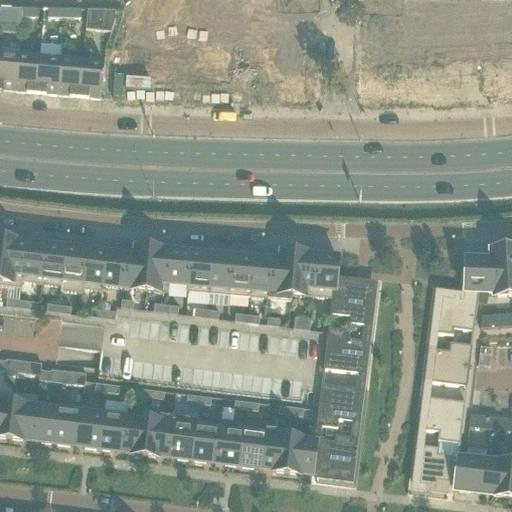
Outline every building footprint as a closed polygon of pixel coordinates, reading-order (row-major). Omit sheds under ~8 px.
[(436,9),(436,0),(389,0),(389,7),(436,9)] [(21,19),(22,10),(0,9),(0,33),(20,35),(21,19)] [(38,11),(22,10),(21,19),(38,19),(38,11)] [(47,20),(64,20),(65,11),(48,11),(47,20)] [(65,11),(64,20),(81,20),(81,11),(65,11)] [(87,12),(85,32),(110,34),(115,22),(115,21),(115,13),(87,12)] [(110,61),(108,99),(138,100),(138,103),(171,104),(171,101),(255,104),(255,106),(288,107),(288,103),(316,104),(318,60),(316,60),(317,19),(286,18),(284,66),(270,65),(270,59),(245,59),(245,65),(212,64),(212,58),(187,57),(187,64),(153,63),(153,57),(128,56),(127,62),(110,61)] [(359,59),(359,104),(389,104),(389,107),(423,107),(423,105),(500,101),(500,104),(511,102),(511,62),(511,63),(495,63),(495,57),(469,58),(469,64),(434,66),(434,60),(421,61),(408,61),(409,66),(393,67),(393,20),(362,20),(362,59),(359,59)] [(39,60),(36,96),(57,98),(60,62),(62,48),(40,46),(39,60)] [(0,92),(14,94),(18,58),(18,51),(0,49),(0,92)] [(14,94),(36,96),(39,60),(18,58),(14,94)] [(57,98),(79,100),(82,64),(60,62),(57,98)] [(82,64),(79,100),(101,102),(104,66),(82,64)] [(26,246),(24,246),(24,248),(17,248),(17,245),(4,243),(4,244),(0,276),(0,288),(21,291),(21,285),(21,279),(25,247),(26,246)] [(45,248),(45,251),(36,250),(37,247),(26,246),(25,247),(21,279),(21,285),(41,287),(41,281),(45,253),(45,248)] [(66,251),(55,249),(55,251),(55,252),(54,252),(50,252),(46,251),(46,248),(45,248),(45,253),(41,281),(41,287),(60,290),(61,290),(62,284),(66,252),(66,251)] [(86,253),(85,253),(85,256),(79,255),(79,252),(66,251),(66,252),(62,284),(61,290),(60,290),(60,294),(82,296),(82,292),(81,292),(82,286),(85,257),(86,253)] [(150,252),(135,251),(135,252),(134,259),(134,262),(127,261),(127,258),(126,258),(126,262),(123,291),(145,293),(149,253),(150,252)] [(170,254),(169,254),(169,257),(162,256),(162,253),(150,252),(149,253),(145,293),(166,295),(167,295),(168,287),(167,287),(168,279),(168,277),(170,255),(170,254)] [(478,295),(488,295),(493,296),(493,299),(511,297),(511,252),(490,254),(491,265),(482,266),(482,262),(465,262),(464,293),(478,295)] [(105,256),(93,254),(93,257),(86,256),(87,253),(86,253),(85,257),(82,286),(81,292),(82,292),(102,295),(103,289),(102,288),(101,288),(105,257),(105,256)] [(190,256),(190,258),(181,258),(181,255),(170,254),(170,255),(168,277),(168,279),(167,287),(168,287),(179,288),(186,288),(187,289),(188,289),(190,260),(190,256)] [(295,257),(280,255),(279,266),(272,266),(272,263),(271,269),(268,302),(291,304),(291,298),(295,258),(295,257)] [(126,258),(126,261),(122,260),(117,260),(117,257),(105,256),(105,257),(101,288),(102,288),(103,289),(122,291),(123,291),(126,262),(126,258)] [(211,258),(200,257),(200,259),(191,259),(191,256),(190,256),(190,260),(188,289),(187,289),(186,295),(208,296),(208,290),(211,259),(211,258)] [(316,258),(315,258),(315,261),(306,260),(307,258),(295,257),(295,258),(291,298),(312,300),(313,291),(316,262),(316,258)] [(231,259),(230,262),(222,261),(222,259),(211,258),(211,259),(208,290),(208,296),(228,298),(228,292),(231,263),(231,259)] [(331,301),(332,302),(334,284),(335,276),(337,260),(325,259),(325,261),(325,262),(316,261),(317,258),(316,258),(316,262),(313,291),(312,300),(331,301)] [(251,261),(240,260),(240,263),(232,262),(232,259),(231,259),(231,263),(228,292),(228,298),(248,300),(249,294),(251,262),(251,261)] [(272,263),(271,263),(271,266),(262,265),(262,262),(251,261),(251,262),(249,294),(248,300),(268,302),(271,269),(272,263)] [(367,329),(368,329),(374,287),(336,283),(336,276),(335,276),(334,284),(332,302),(331,301),(330,317),(329,318),(331,318),(331,317),(333,318),(337,318),(350,319),(349,326),(367,328),(367,329)] [(464,293),(462,292),(461,298),(438,295),(433,337),(434,337),(434,336),(452,339),(453,332),(471,334),(471,335),(473,335),(477,306),(478,295),(464,293)] [(478,295),(477,306),(486,307),(488,295),(478,295)] [(17,311),(18,303),(6,302),(5,310),(6,310),(17,311)] [(120,311),(132,312),(133,304),(121,302),(120,311)] [(30,305),(18,303),(17,311),(29,313),(30,305)] [(58,316),(59,308),(47,307),(46,315),(57,316),(58,316)] [(165,316),(166,308),(154,307),(153,315),(165,316)] [(71,310),(59,308),(58,316),(69,318),(70,318),(71,310)] [(178,309),(166,308),(165,316),(177,318),(178,309)] [(205,321),(206,313),(194,311),(193,320),(205,321)] [(103,315),(103,314),(91,312),(90,320),(102,322),(103,315)] [(218,314),(206,313),(205,321),(217,322),(218,314)] [(103,315),(102,322),(113,323),(114,323),(115,315),(103,314),(103,315)] [(234,324),(246,326),(247,318),(235,316),(234,324)] [(511,329),(511,316),(501,317),(502,330),(511,329)] [(502,330),(501,317),(491,318),(492,331),(502,330)] [(259,319),(247,318),(246,326),(258,327),(259,319)] [(492,331),(491,318),(481,319),(479,331),(492,331)] [(266,328),(278,330),(279,322),(267,320),(266,328)] [(301,333),(303,321),(294,320),(293,332),(301,333)] [(311,322),(303,321),(301,333),(309,334),(311,322)] [(362,378),(367,343),(365,343),(365,344),(349,342),(350,333),(330,331),(330,330),(328,330),(323,372),(323,373),(324,373),(324,372),(331,373),(361,377),(361,378),(362,378)] [(466,391),(472,347),(470,347),(470,348),(449,345),(448,354),(432,352),(433,351),(431,351),(426,386),(428,386),(428,385),(465,390),(466,391)] [(491,357),(491,350),(479,349),(479,356),(491,357)] [(491,357),(479,356),(477,368),(489,369),(491,357)] [(12,375),(14,363),(6,362),(6,364),(5,374),(12,375)] [(22,364),(14,363),(12,375),(13,375),(20,376),(22,364)] [(28,377),(29,365),(22,364),(20,376),(28,377)] [(41,366),(29,365),(28,377),(39,378),(39,379),(40,373),(41,366)] [(51,374),(51,375),(49,385),(50,385),(57,386),(58,374),(58,373),(51,372),(51,374)] [(40,373),(39,379),(39,383),(49,385),(51,375),(51,374),(40,373)] [(58,373),(58,374),(57,386),(64,387),(66,375),(66,374),(58,373)] [(66,374),(66,375),(64,387),(65,387),(72,387),(73,376),(74,375),(66,374)] [(74,375),(73,376),(72,387),(84,389),(84,385),(85,377),(74,375)] [(107,388),(107,387),(95,386),(94,394),(106,395),(107,388)] [(107,388),(106,395),(117,397),(118,397),(119,389),(107,387),(107,388)] [(356,427),(361,392),(359,392),(359,393),(326,389),(322,388),(323,387),(321,387),(316,430),(317,431),(317,430),(325,431),(336,432),(338,432),(339,423),(355,426),(355,427),(356,427)] [(152,394),(152,393),(140,391),(139,399),(140,400),(151,401),(152,394)] [(152,394),(151,401),(162,402),(163,403),(164,395),(152,393),(152,394)] [(0,440),(8,442),(9,442),(13,409),(14,396),(0,394),(0,440)] [(9,442),(22,443),(22,440),(24,441),(31,441),(30,444),(31,444),(31,441),(35,412),(36,405),(37,405),(38,399),(14,396),(13,409),(9,442)] [(199,400),(199,399),(187,397),(186,405),(198,407),(199,400)] [(199,399),(199,400),(198,407),(209,408),(210,408),(211,400),(199,399)] [(457,448),(459,448),(465,405),(463,405),(463,406),(426,401),(427,400),(425,400),(421,434),(422,435),(422,434),(438,435),(437,444),(458,447),(457,448)] [(245,413),(246,405),(234,403),(233,411),(234,411),(245,413)] [(31,444),(32,444),(32,442),(39,442),(41,443),(40,445),(54,447),(58,414),(59,408),(37,405),(36,405),(35,412),(31,441),(31,444)] [(246,405),(245,413),(257,414),(258,406),(246,405)] [(54,447),(66,449),(69,449),(69,446),(76,447),(76,450),(77,447),(80,417),(81,410),(59,408),(58,414),(54,447)] [(291,411),(291,410),(279,409),(278,417),(290,418),(291,411)] [(76,450),(77,450),(77,447),(84,448),(84,451),(85,451),(99,453),(103,420),(104,413),(81,410),(80,417),(77,447),(76,450)] [(291,410),(291,411),(290,418),(301,419),(302,420),(303,412),(291,410)] [(99,453),(111,454),(112,454),(113,452),(121,453),(121,455),(122,455),(122,453),(126,423),(126,416),(104,413),(103,420),(99,453)] [(167,461),(168,458),(177,459),(177,460),(176,462),(190,464),(191,464),(195,431),(196,425),(197,418),(172,415),(171,417),(171,421),(172,421),(167,458),(167,461)] [(122,455),(122,456),(123,453),(130,454),(130,456),(144,458),(145,453),(149,418),(126,416),(126,423),(122,453),(122,455)] [(144,458),(158,460),(159,457),(167,458),(166,461),(167,461),(167,458),(172,421),(171,421),(149,418),(145,453),(144,458)] [(475,418),(474,431),(489,433),(490,420),(475,418)] [(490,420),(489,433),(509,435),(511,422),(490,420)] [(214,467),(215,467),(215,464),(224,465),(224,468),(238,470),(242,437),(243,430),(243,426),(220,423),(220,428),(219,428),(218,434),(215,463),(214,467)] [(191,464),(205,466),(205,463),(206,463),(214,464),(214,467),(215,463),(218,434),(219,428),(196,425),(195,431),(191,464)] [(238,470),(253,472),(253,469),(262,470),(261,473),(262,473),(262,470),(262,469),(266,440),(266,435),(267,433),(243,430),(242,437),(238,470)] [(325,431),(325,439),(335,440),(335,439),(336,432),(325,431)] [(262,473),(263,470),(272,471),(272,474),(284,475),(288,442),(288,438),(288,436),(267,433),(266,435),(266,440),(262,469),(262,470),(262,473)] [(349,483),(355,441),(353,441),(349,441),(335,439),(335,440),(334,446),(322,444),(316,443),(314,442),(314,444),(314,445),(310,473),(310,479),(311,479),(311,473),(324,475),(324,480),(349,483)] [(310,479),(310,473),(314,445),(289,442),(288,442),(284,475),(285,476),(300,477),(301,475),(310,476),(309,479),(310,479)] [(455,491),(458,461),(458,460),(456,460),(437,458),(438,452),(421,449),(419,449),(414,491),(439,494),(440,489),(455,491)] [(481,496),(485,464),(458,461),(455,491),(454,493),(468,495),(481,496)] [(507,500),(511,467),(485,464),(481,496),(507,500)]
